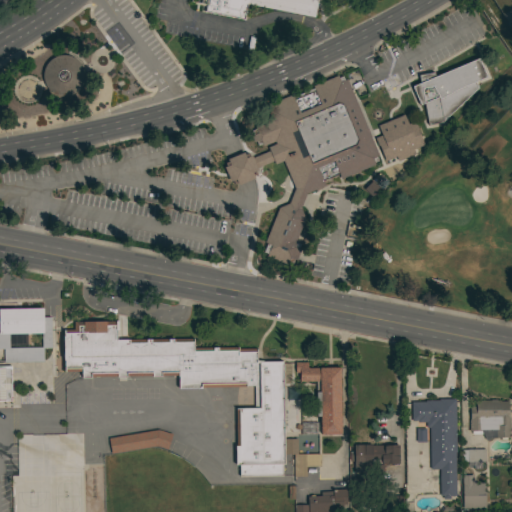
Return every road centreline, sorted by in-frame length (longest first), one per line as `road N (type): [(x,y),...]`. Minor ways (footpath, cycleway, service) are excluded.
road 1 (secondary): [(511,344),(0,243)]
road 2 (primary): [(0,147),(182,105)]
road 3 (primary): [(182,105),(355,37)]
